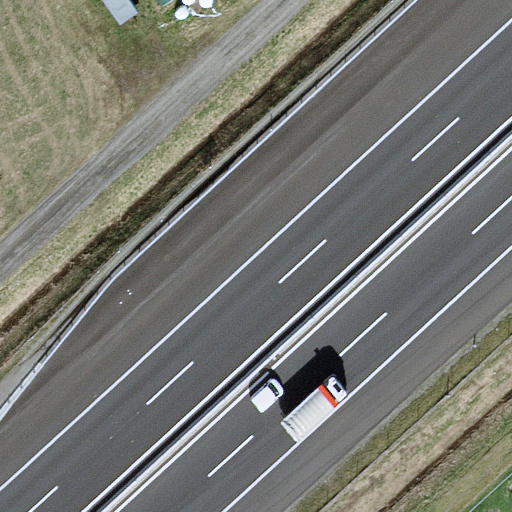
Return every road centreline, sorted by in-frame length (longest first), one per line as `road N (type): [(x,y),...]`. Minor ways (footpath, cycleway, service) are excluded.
road 1 (motorway): [(511,67),(28,511)]
road 2 (motorway): [(170,511),(511,198)]
road 3 (track): [(284,0),(0,263)]
